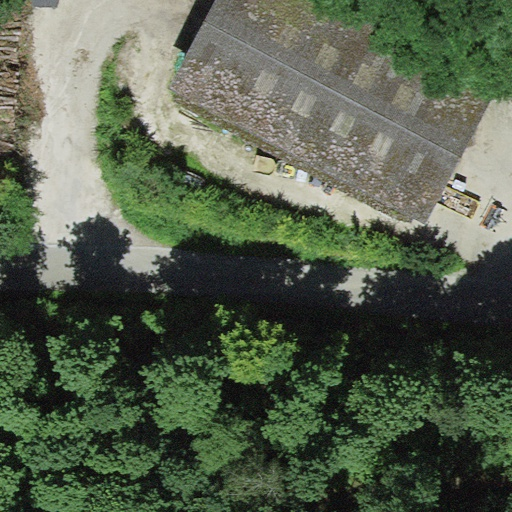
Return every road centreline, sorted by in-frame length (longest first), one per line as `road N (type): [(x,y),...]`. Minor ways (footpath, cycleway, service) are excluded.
road 1 (unclassified): [(511,300),(0,262)]
road 2 (track): [(511,477),(307,486),(217,511)]
